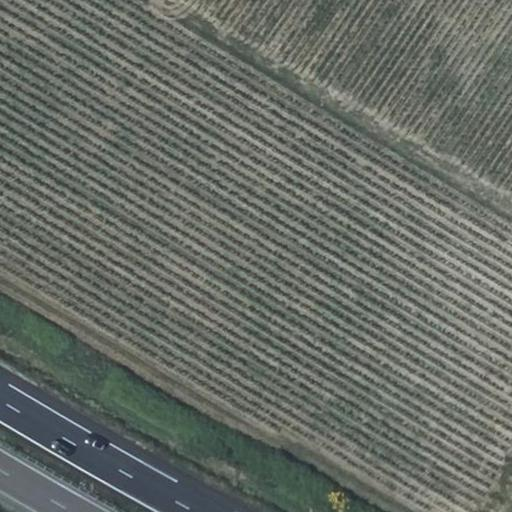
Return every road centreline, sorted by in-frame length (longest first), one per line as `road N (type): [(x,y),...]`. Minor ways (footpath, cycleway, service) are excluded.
road 1 (track): [(511,206),(330,89),(171,0)]
road 2 (trunk): [(195,511),(0,400)]
